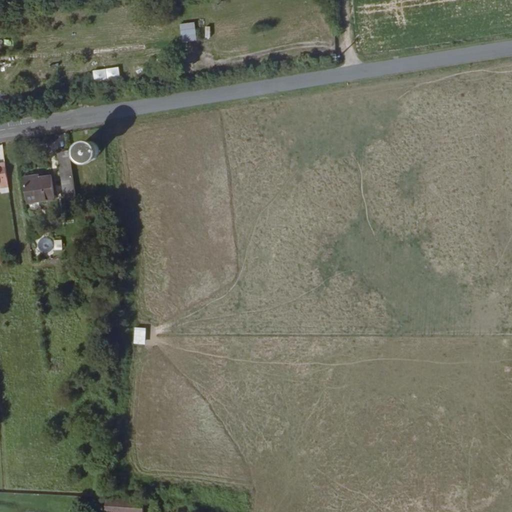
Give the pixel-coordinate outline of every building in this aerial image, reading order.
[(180,42),(196,41),(195,23),(179,24),(180,42)] [(118,65),(92,71),(94,82),(120,77),(118,65)] [(95,146),(92,144),(87,144),(84,146),(80,149),(79,152),(80,157),(81,160),(86,163),(90,164),(93,163),(96,161),(99,157),(100,152),(97,148),(95,146)] [(77,200),(70,154),(58,156),(64,201),(77,200)] [(5,168),(0,168),(0,187),(0,189),(8,188),(5,168)] [(26,180),(30,206),(56,202),(52,178),(37,181),(36,179),(26,180)] [(133,343),(144,344),(145,327),(134,327),(133,343)]
